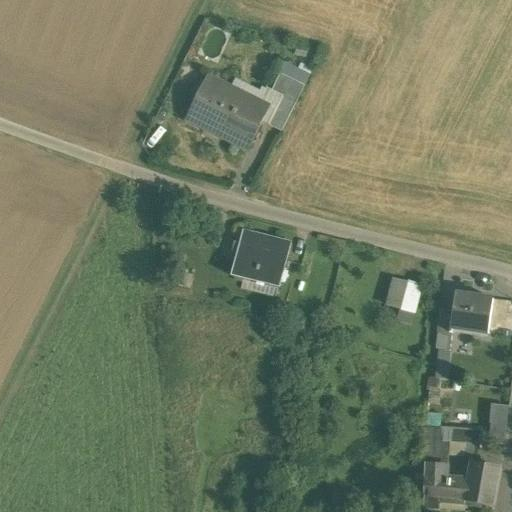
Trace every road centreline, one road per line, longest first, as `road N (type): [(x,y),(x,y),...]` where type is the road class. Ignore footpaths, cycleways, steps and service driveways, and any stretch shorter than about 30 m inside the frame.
road 1 (residential): [(511,286),(136,178),(0,128)]
road 2 (track): [(0,432),(225,0)]
